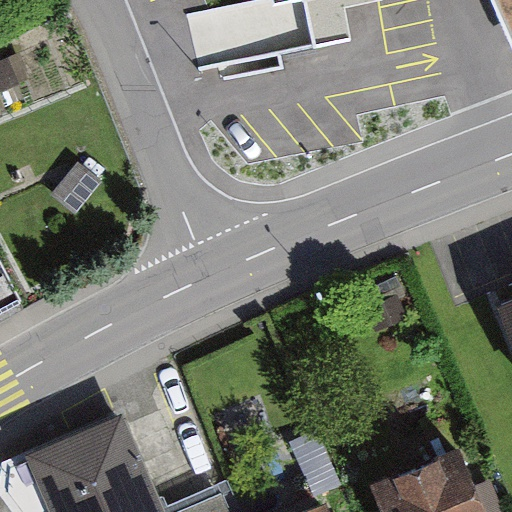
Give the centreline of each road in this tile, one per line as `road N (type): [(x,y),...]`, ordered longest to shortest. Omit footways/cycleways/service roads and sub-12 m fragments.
road 1 (secondary): [(511,156),(213,278)]
road 2 (residential): [(95,0),(213,278)]
road 3 (secondary): [(213,278),(0,383)]
